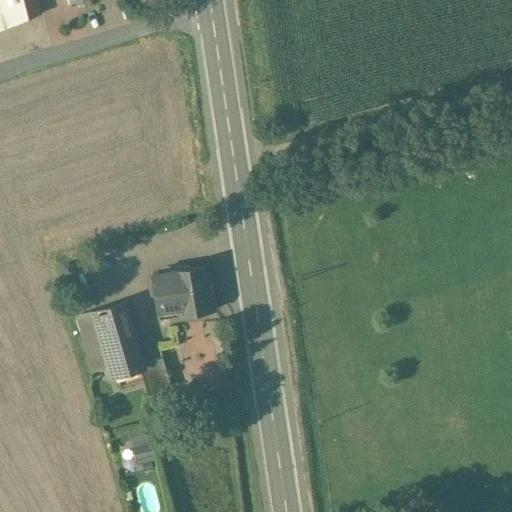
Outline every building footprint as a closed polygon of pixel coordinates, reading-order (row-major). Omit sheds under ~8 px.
[(38,0),(0,0),(0,15),(10,42),(0,46),(0,47),(46,30),(38,0)] [(0,46),(10,42),(0,15),(0,46)] [(206,267),(150,275),(156,316),(212,308),(206,267)] [(120,305),(88,315),(100,353),(104,352),(132,343),(120,305)] [(100,353),(88,315),(77,318),(93,372),(108,368),(104,352),(100,353)] [(132,343),(104,352),(108,368),(110,374),(107,375),(107,376),(139,367),(138,366),(132,343)] [(164,357),(138,366),(139,367),(148,399),(175,390),(164,357)] [(149,423),(130,427),(137,463),(157,459),(149,423)]
